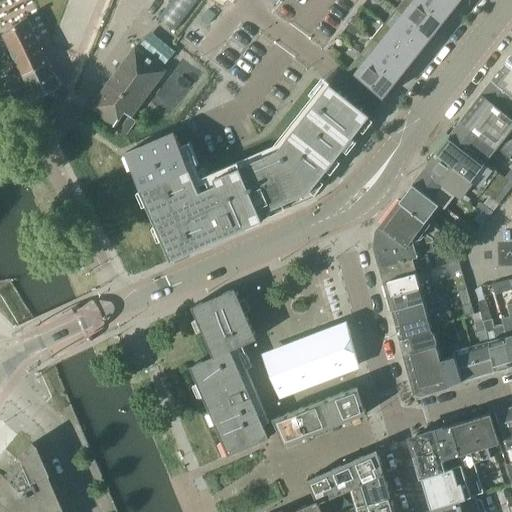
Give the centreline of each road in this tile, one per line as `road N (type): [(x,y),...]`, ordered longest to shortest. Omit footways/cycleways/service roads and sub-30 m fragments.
road 1 (tertiary): [(336,215),(389,163),(511,1)]
road 2 (unclassified): [(121,305),(0,63)]
road 3 (tertiary): [(121,305),(336,215)]
road 4 (residential): [(391,425),(336,215)]
road 5 (residential): [(92,511),(59,437),(0,374)]
road 6 (tertiary): [(0,362),(121,305)]
road 7 (residential): [(391,425),(511,388)]
